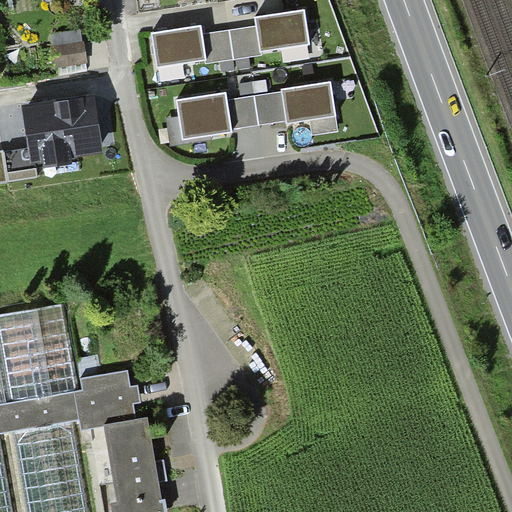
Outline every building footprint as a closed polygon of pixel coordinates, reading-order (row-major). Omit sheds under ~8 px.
[(305,10),(258,18),(259,23),(231,28),(236,58),(263,54),(263,50),(310,42),(305,10)] [(201,26),(152,34),(157,68),(207,60),(207,63),(236,58),(231,28),(202,33),(201,26)] [(51,48),(55,70),(89,64),(85,42),(83,42),(81,30),(51,35),(53,48),(51,48)] [(330,80),(282,86),(283,92),(255,95),(259,122),(284,119),(285,122),(335,115),(330,80)] [(225,93),(175,99),(181,140),(231,133),(230,126),(259,122),(255,95),(226,99),(225,93)] [(95,98),(22,109),(31,167),(43,166),(44,173),(74,168),(73,161),(104,157),(95,98)] [(0,186),(10,185),(4,151),(0,151),(0,186)] [(0,406),(83,392),(65,306),(0,317),(0,406)] [(103,427),(138,421),(135,407),(142,405),(138,386),(131,388),(128,372),(81,380),(83,392),(0,406),(0,436),(79,422),(81,431),(103,427)] [(138,421),(103,427),(116,505),(110,506),(110,511),(166,511),(165,502),(163,502),(148,419),(138,421)] [(0,436),(0,511),(94,511),(81,431),(79,422),(0,436)]
